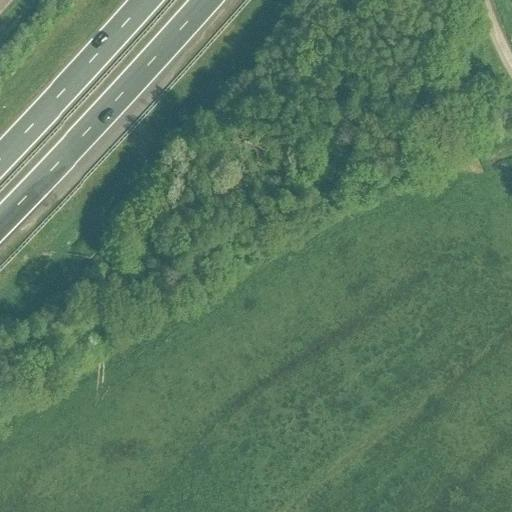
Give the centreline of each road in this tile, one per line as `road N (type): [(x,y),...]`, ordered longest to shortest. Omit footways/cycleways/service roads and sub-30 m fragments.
road 1 (trunk): [(0,225),(208,0)]
road 2 (trunk): [(146,0),(0,158)]
